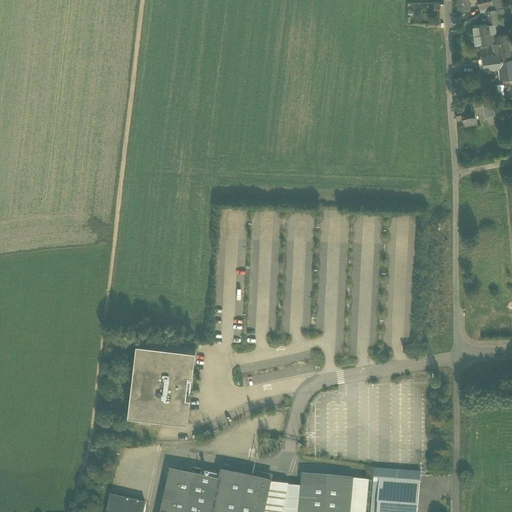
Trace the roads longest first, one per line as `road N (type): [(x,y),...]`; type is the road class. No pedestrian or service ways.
road 1 (track): [(72,511),(89,445),(143,0)]
road 2 (unclassified): [(447,0),(457,357)]
road 3 (unknown): [(275,511),(284,471),(185,457),(162,469),(160,480)]
road 4 (unclassified): [(457,357),(455,511)]
road 5 (unclassified): [(325,378),(457,357)]
